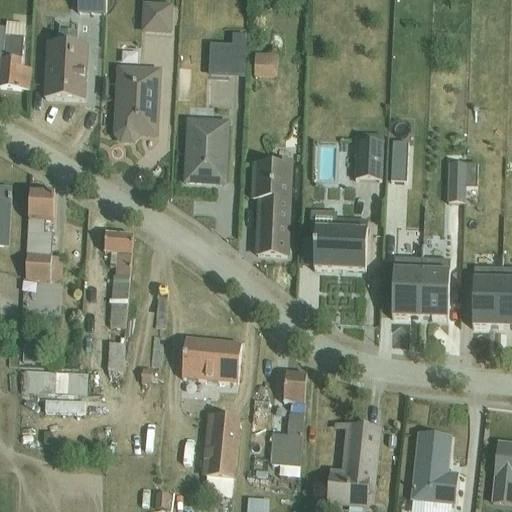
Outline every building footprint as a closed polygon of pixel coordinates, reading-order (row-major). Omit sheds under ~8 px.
[(79,0),(78,20),(106,21),(107,0),(79,0)] [(144,8),(142,39),(172,40),(174,10),(144,8)] [(0,31),(0,63),(3,63),(1,93),(30,95),(31,73),(23,72),(26,29),(7,27),(7,32),(0,31)] [(49,49),(46,104),(85,106),(88,51),(77,50),(78,36),(59,35),(59,49),(49,49)] [(235,40),(232,81),(246,81),(248,41),(235,40)] [(256,59),(254,82),(278,84),(279,60),(256,59)] [(119,72),(117,140),(122,147),(133,148),(140,141),(140,140),(140,136),(155,137),(157,137),(160,74),(119,72)] [(189,125),(186,188),(215,190),(215,186),(226,186),(229,127),(189,125)] [(358,142),(356,187),(383,187),(384,143),(358,142)] [(395,145),(391,228),(411,229),(415,146),(395,145)] [(476,206),(478,166),(454,165),(452,205),(476,206)] [(253,170),(252,206),(261,207),(258,261),(288,263),(292,167),(272,167),(272,171),(253,170)] [(0,253),(10,254),(13,201),(11,201),(11,195),(0,194),(0,253)] [(31,196),(26,286),(63,288),(64,263),(52,262),(54,239),(45,239),(46,227),(54,228),(56,198),(31,196)] [(311,217),(310,236),(316,237),(315,277),(367,279),(369,227),(337,225),(338,218),(311,217)] [(107,239),(105,259),(112,260),(110,273),(117,274),(116,281),(114,281),(113,294),(111,334),(127,335),(134,242),(107,239)] [(421,325),(423,266),(422,266),(395,265),(393,325),(409,326),(409,324),(418,325),(421,325)] [(423,266),(421,325),(433,325),(433,327),(449,328),(451,268),(423,266)] [(501,334),(503,276),(475,275),(473,335),(489,335),(489,334),(501,334)] [(511,275),(503,276),(501,334),(511,334),(511,275)] [(49,311),(32,310),(31,324),(48,326),(49,311)] [(82,340),(80,377),(91,377),(93,341),(82,340)] [(187,345),(183,385),(239,390),(243,351),(187,345)] [(110,349),(109,377),(125,378),(126,350),(110,349)] [(21,377),(20,400),(88,403),(89,381),(80,380),(21,377)] [(152,378),(142,378),(142,392),(152,392),(152,378)] [(273,440),(271,471),(281,472),(281,482),(299,483),(307,381),(287,379),(285,411),(291,411),(289,441),(273,440)] [(208,484),(206,501),(233,505),(241,427),(213,424),(207,484),(208,484)] [(330,477),(326,511),(368,511),(370,499),(373,500),(380,438),(353,435),(350,435),(345,478),(330,477)] [(414,509),(413,511),(455,511),(459,481),(448,480),(452,445),(420,442),(413,509),(414,509)] [(511,511),(511,451),(499,450),(493,511),(499,511),(511,511)] [(253,499),(269,500),(270,481),(254,480),(253,499)] [(157,499),(156,511),(168,511),(170,500),(157,499)]
